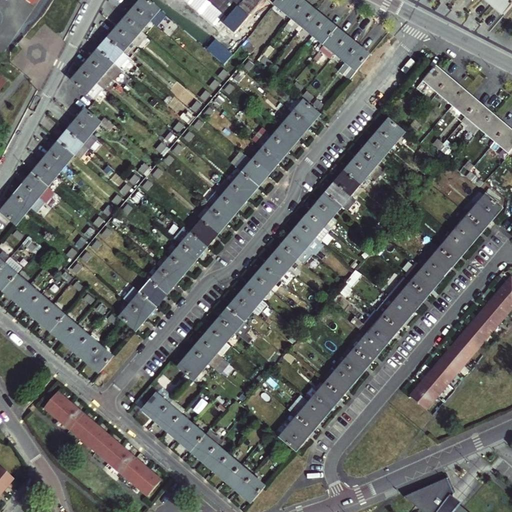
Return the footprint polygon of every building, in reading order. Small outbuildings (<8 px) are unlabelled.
[(150,20),(159,10),(148,0),(141,0),(135,8),(150,20)] [(206,0),(228,18),(238,7),(249,17),(262,0),(206,0)] [(293,18),(305,4),(300,0),(278,0),(276,4),(285,12),(293,18)] [(511,3),(511,0),(495,0),(492,4),(504,14),(511,3)] [(276,4),(270,10),(280,18),(285,12),(276,4)] [(304,27),(316,12),(305,4),(293,18),(304,27)] [(135,8),(126,18),(141,31),(150,20),(135,8)] [(326,21),(316,12),(304,27),(314,35),(326,21)] [(117,29),(132,41),(136,36),(141,31),(126,18),(117,29)] [(293,18),(289,23),(300,32),(304,27),(293,18)] [(337,29),(326,21),(314,35),(325,44),(337,29)] [(304,27),(300,32),(310,40),(314,35),(304,27)] [(108,39),(123,52),(132,41),(117,29),(108,39)] [(336,53),(348,38),(337,29),(325,44),(336,53)] [(132,41),(136,45),(140,40),(136,36),(132,41)] [(346,61),(358,47),(348,38),(336,53),(346,61)] [(108,39),(99,50),(119,67),(128,56),(123,52),(108,39)] [(217,39),(208,49),(225,64),(234,54),(217,39)] [(357,70),(369,56),(358,47),(346,61),(357,70)] [(119,67),(99,50),(91,60),(105,72),(112,79),(113,79),(122,69),(119,67)] [(81,71),(96,83),(105,72),(91,60),(81,71)] [(350,79),(357,70),(346,61),(339,70),(350,79)] [(438,93),(450,78),(435,66),(423,80),(438,93)] [(87,94),(96,83),(81,71),(72,81),(87,94)] [(96,83),(103,89),(112,79),(105,72),(96,83)] [(450,78),(438,93),(452,105),(464,91),(450,78)] [(464,91),(452,105),(467,117),(479,103),(464,91)] [(309,106),(304,101),(294,113),(310,126),(320,114),(309,106)] [(467,117),(481,130),(493,115),(479,103),(467,117)] [(294,113),(289,109),(279,121),(283,125),(294,113)] [(86,111),(77,121),(91,134),(101,123),(86,111)] [(310,126),(294,113),(283,125),(299,138),(310,126)] [(410,125),(415,120),(409,115),(405,121),(410,125)] [(495,142),(507,127),(493,115),(481,130),(495,142)] [(404,132),(390,120),(380,131),(395,143),(404,132)] [(420,125),(415,120),(410,125),(416,130),(420,125)] [(68,132),(83,144),(91,134),(77,121),(68,132)] [(289,151),(299,138),(283,125),(273,137),(289,151)] [(511,131),(507,127),(495,142),(509,154),(511,151),(511,131)] [(395,143),(380,131),(371,142),(386,154),(395,143)] [(59,143),(74,155),(79,160),(88,149),(83,144),(68,132),(59,143)] [(273,137),(268,133),(259,145),(263,149),(273,137)] [(289,151),(273,137),(263,149),(279,162),(289,151)] [(433,145),(439,149),(443,144),(438,139),(433,145)] [(386,154),(371,142),(363,151),(377,164),(386,154)] [(495,142),(490,147),(505,160),(508,156),(509,154),(495,142)] [(65,166),(74,155),(59,143),(50,153),(65,166)] [(449,148),(443,144),(439,149),(444,154),(449,148)] [(263,149),(253,161),(268,174),(279,162),(263,149)] [(363,151),(354,162),(369,174),(377,164),(363,151)] [(65,166),(50,153),(42,164),(56,176),(65,166)] [(243,173),(258,186),(268,174),(253,161),(243,173)] [(468,161),(464,167),(470,172),(474,166),(468,161)] [(369,174),(354,162),(345,172),(360,185),(369,174)] [(42,164),(33,175),(47,187),(56,176),(42,164)] [(435,177),(441,170),(436,165),(430,173),(435,177)] [(474,166),(470,172),(476,177),(481,171),(474,166)] [(360,185),(345,172),(336,183),(350,195),(360,185)] [(429,172),(420,183),(426,188),(435,177),(430,173),(429,172)] [(484,184),(476,177),(470,172),(465,177),(480,189),(484,184)] [(248,198),(258,186),(243,173),(232,185),(248,198)] [(24,185),(39,198),(47,187),(33,175),(24,185)] [(336,183),(327,194),(341,206),(346,210),(355,199),(350,195),(336,183)] [(29,209),(39,198),(24,185),(14,196),(29,209)] [(222,197),(238,210),(248,198),(232,185),(222,197)] [(492,188),(281,438),(297,451),(508,201),(492,188)] [(341,206),(327,194),(318,203),(333,216),(341,206)] [(14,196),(1,212),(16,225),(29,209),(14,196)] [(222,197),(212,209),(227,222),(238,210),(222,197)] [(333,216),(318,203),(309,214),(324,226),(333,216)] [(227,222),(212,209),(202,221),(217,234),(227,222)] [(309,214),(300,225),(315,237),(324,226),(309,214)] [(207,246),(217,234),(202,221),(192,233),(207,246)] [(306,248),(315,237),(300,225),(291,235),(306,248)] [(182,245),(197,258),(207,246),(192,233),(182,245)] [(306,248),(291,235),(283,246),(297,258),(306,248)] [(182,245),(175,239),(165,251),(171,257),(182,245)] [(187,270),(197,258),(182,245),(171,257),(187,270)] [(297,258),(283,246),(273,257),(288,269),(297,258)] [(303,263),(312,253),(306,248),(297,258),(303,263)] [(187,270),(171,257),(161,269),(177,282),(187,270)] [(288,269),(273,257),(264,267),(279,279),(288,269)] [(297,269),(303,263),(297,258),(288,269),(296,276),(299,271),(297,269)] [(0,270),(0,287),(4,290),(17,275),(5,265),(0,270)] [(151,281),(161,269),(156,265),(146,277),(151,281)] [(264,267),(256,277),(271,289),(279,279),(264,267)] [(177,282),(161,269),(151,281),(166,294),(177,282)] [(296,276),(288,269),(279,279),(284,284),(288,278),(291,281),(296,276)] [(17,275),(4,290),(16,301),(29,285),(17,275)] [(256,277),(247,287),(262,300),(271,289),(256,277)] [(511,278),(411,396),(426,409),(511,308),(511,278)] [(156,306),(166,294),(151,281),(141,293),(156,306)] [(40,295),(29,285),(16,301),(27,311),(40,295)] [(247,287),(238,298),(253,310),(262,300),(247,287)] [(156,306),(141,293),(131,305),(146,318),(156,306)] [(39,321),(52,305),(40,295),(27,311),(39,321)] [(229,308),(244,321),(253,310),(238,298),(229,308)] [(314,309),(319,313),(327,304),(322,300),(314,309)] [(52,331),(65,316),(52,305),(39,321),(52,331)] [(135,330),(146,318),(131,305),(120,317),(123,320),(135,330)] [(229,308),(220,319),(235,331),(240,335),(248,342),(252,337),(246,332),(251,327),(244,321),(229,308)] [(64,342),(77,326),(65,316),(52,331),(64,342)] [(211,330),(226,342),(235,331),(220,319),(211,330)] [(76,352),(89,337),(77,326),(64,342),(76,352)] [(226,342),(211,330),(202,340),(217,353),(226,342)] [(231,346),(240,335),(235,331),(226,342),(231,346)] [(76,352),(88,362),(101,347),(89,337),(76,352)] [(208,363),(217,353),(202,340),(193,351),(208,363)] [(88,362),(99,372),(113,357),(101,347),(88,362)] [(194,380),(208,363),(193,351),(179,368),(191,379),(194,380)] [(24,380),(37,366),(26,355),(13,369),(24,380)] [(262,372),(266,376),(273,367),(269,364),(262,372)] [(268,392),(280,378),(271,371),(267,377),(266,376),(259,384),(268,392)] [(71,404),(58,393),(45,409),(58,420),(71,404)] [(156,420),(169,405),(156,394),(143,409),(156,420)] [(83,415),(71,404),(58,420),(70,430),(83,415)] [(181,415),(169,405),(156,420),(168,430),(181,415)] [(97,426),(83,415),(70,430),(83,442),(97,426)] [(180,441),(193,426),(181,415),(168,430),(180,441)] [(96,452),(109,437),(97,426),(83,442),(96,452)] [(205,436),(193,426),(180,441),(192,451),(205,436)] [(221,441),(209,431),(205,436),(217,446),(221,441)] [(217,446),(205,436),(192,451),(204,461),(217,446)] [(109,463),(122,448),(109,437),(96,452),(109,463)] [(229,456),(217,446),(204,461),(216,472),(229,456)] [(109,463),(122,474),(135,459),(122,448),(109,463)] [(228,482),(241,466),(229,456),(216,472),(228,482)] [(148,470),(135,459),(122,474),(135,485),(148,470)] [(0,466),(0,489),(1,491),(13,477),(0,466)] [(253,477),(241,466),(228,482),(240,492),(253,477)] [(161,481),(148,470),(135,485),(148,496),(161,481)] [(253,477),(240,492),(252,502),(265,487),(253,477)] [(446,478),(405,498),(421,511),(467,511),(451,498),(454,495),(453,494),(446,478)]
